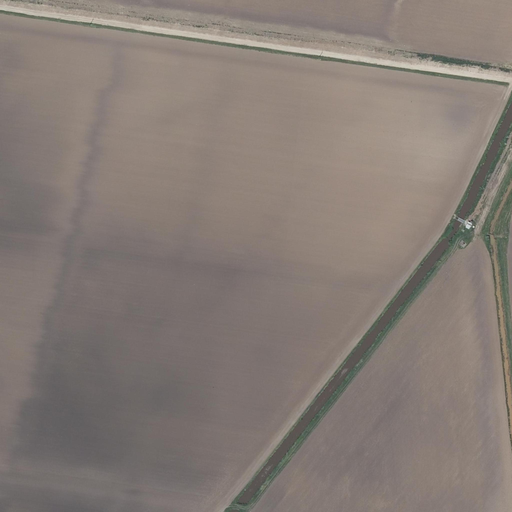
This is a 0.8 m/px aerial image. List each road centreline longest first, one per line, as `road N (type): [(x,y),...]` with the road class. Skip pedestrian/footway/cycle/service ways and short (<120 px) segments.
road 1 (track): [(220,511),(446,229),(511,87)]
road 2 (track): [(511,79),(0,4)]
